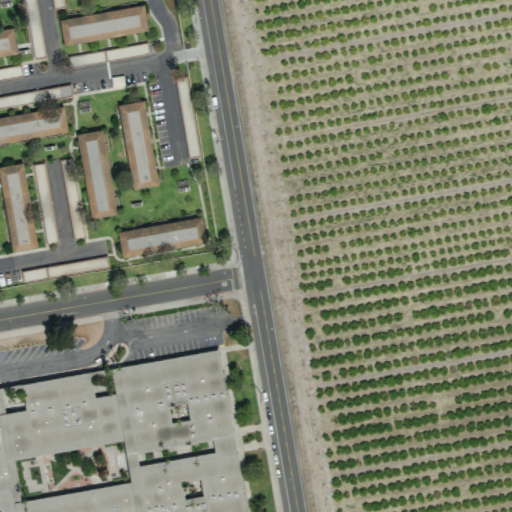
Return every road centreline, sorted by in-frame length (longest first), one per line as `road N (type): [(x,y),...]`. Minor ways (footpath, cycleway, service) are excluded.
road 1 (residential): [(209,0),(295,511)]
road 2 (residential): [(0,320),(254,272)]
